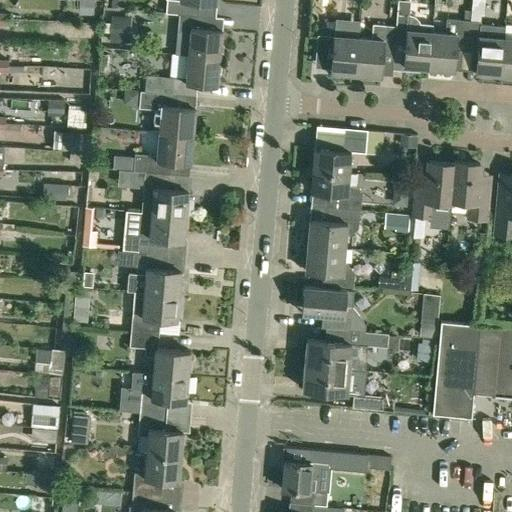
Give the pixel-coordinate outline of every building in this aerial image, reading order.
[(93,15),(93,0),(78,0),(78,14),(93,15)] [(197,1),(215,3),(215,0),(167,0),(166,12),(178,13),(195,15),(197,1)] [(428,68),(431,32),(431,26),(417,25),(417,22),(417,21),(416,20),(415,19),(414,18),(413,17),(412,16),(411,16),(408,16),(408,15),(404,15),(405,6),(398,5),(397,15),(396,14),(395,26),(394,39),(405,40),(403,66),(428,68)] [(463,20),(457,20),(445,19),(444,33),(431,32),(428,68),(452,70),(455,45),(467,46),(469,21),(470,10),(464,9),(463,20)] [(10,13),(1,13),(1,25),(10,25),(10,13)] [(218,57),(221,29),(201,28),(202,16),(195,15),(178,13),(177,30),(189,31),(187,54),(218,57)] [(108,42),(128,43),(130,17),(110,15),(108,42)] [(473,72),(500,75),(503,39),(504,26),(479,24),(479,22),(469,21),(467,46),(476,47),(474,70),(473,72)] [(394,39),(395,26),(384,25),(382,40),(358,37),(355,74),(379,76),(381,50),(393,52),(394,39)] [(355,74),(358,37),(332,35),(329,71),(355,74)] [(511,39),(503,39),(500,75),(511,75),(511,39)] [(156,80),(155,91),(176,93),(195,95),(196,83),(216,85),(218,57),(187,54),(184,78),(172,77),(172,81),(156,80)] [(0,70),(8,71),(8,64),(8,59),(0,59),(0,70)] [(176,93),(155,91),(140,90),(138,106),(160,108),(158,131),(192,134),(194,106),(175,104),(176,93)] [(68,104),(67,124),(67,125),(86,126),(87,105),(68,104)] [(313,148),(311,169),(348,172),(349,152),(381,155),(383,131),(342,128),(340,151),(313,148)] [(50,131),(49,147),(81,147),(81,132),(50,131)] [(132,169),(145,170),(168,172),(169,161),(189,162),(192,134),(158,131),(156,154),(134,152),(132,169)] [(417,134),(400,132),(399,145),(416,146),(417,134)] [(413,187),(410,215),(409,230),(417,231),(419,216),(432,217),(433,202),(449,203),(453,162),(452,161),(451,165),(427,163),(425,188),(413,187)] [(453,162),(449,203),(451,203),(451,201),(466,202),(464,218),(486,220),(488,190),(476,189),(478,164),(453,162)] [(359,210),(360,210),(362,195),(357,195),(357,191),(354,187),(347,186),(348,172),(311,169),(310,191),(337,193),(336,207),(359,210)] [(168,172),(145,170),(143,193),(142,210),(185,214),(189,215),(190,198),(186,198),(187,189),(171,188),(173,173),(168,172)] [(511,175),(499,174),(494,234),(511,235),(511,175)] [(44,181),(43,197),(47,197),(67,199),(68,183),(44,181)] [(389,204),(402,205),(403,185),(390,185),(389,204)] [(94,207),(84,206),(81,245),(95,246),(97,230),(92,229),(94,207)] [(308,220),(306,246),(342,249),(344,233),(350,233),(356,229),(357,225),(359,210),(336,207),(328,207),(327,221),(308,220)] [(142,210),(138,250),(165,253),(167,238),(183,239),(185,214),(142,210)] [(380,228),(403,228),(403,212),(380,213),(380,228)] [(341,261),(342,249),(306,246),(304,271),(323,273),(322,286),(351,288),(353,270),(346,262),(341,261)] [(133,290),(177,294),(180,269),(164,267),(165,253),(138,250),(136,273),(128,272),(127,289),(133,290)] [(64,289),(74,290),(75,273),(66,272),(64,289)] [(418,275),(406,273),(405,289),(417,290),(418,275)] [(302,287),(300,313),(322,315),(325,318),(324,327),(365,331),(366,323),(352,307),(353,292),(302,287)] [(89,290),(75,288),(72,320),(86,321),(89,290)] [(73,306),(74,290),(64,289),(63,305),(73,306)] [(133,290),(129,330),(158,332),(160,317),(175,319),(177,294),(133,290)] [(420,292),(415,332),(431,334),(436,294),(420,292)] [(62,322),(72,323),(73,306),(63,305),(62,322)] [(511,327),(440,321),(431,413),(471,417),(473,391),(511,394),(511,327)] [(70,339),(72,323),(62,322),(61,338),(70,339)] [(154,355),(153,372),(187,375),(190,349),(157,346),(158,332),(129,330),(128,345),(145,346),(145,354),(154,355)] [(355,331),(354,344),(382,347),(383,334),(355,331)] [(307,339),(305,364),(349,368),(351,343),(307,339)] [(434,347),(417,345),(416,360),(432,362),(434,347)] [(65,349),(51,348),(48,372),(62,373),(65,349)] [(359,386),(361,369),(349,368),(305,364),(303,388),(346,392),(353,393),(354,385),(359,386)] [(141,389),(139,411),(167,413),(169,399),(185,400),(187,375),(153,372),(151,390),(141,389)] [(62,377),(49,376),(48,394),(61,395),(62,377)] [(359,393),(353,393),(352,406),(381,409),(382,396),(359,393)] [(60,405),(32,403),(31,423),(50,424),(51,419),(59,419),(60,405)] [(146,452),(180,455),(182,429),(166,428),(167,413),(139,411),(137,434),(148,435),(146,452)] [(87,443),(89,416),(72,415),(69,442),(87,443)] [(285,446),(282,488),(291,489),(310,491),(310,489),(315,490),(314,505),(326,506),(327,492),(328,492),(331,466),(366,469),(367,467),(390,469),(391,455),(285,446)] [(134,467),(132,490),(159,493),(161,478),(177,479),(180,455),(146,452),(145,468),(134,467)] [(37,471),(35,490),(59,492),(61,474),(37,471)] [(174,511),(175,509),(158,508),(159,493),(132,490),(130,505),(129,505),(128,511),(174,511)] [(106,504),(108,492),(96,491),(94,503),(106,504)] [(60,511),(77,511),(79,500),(62,499),(60,511)]
